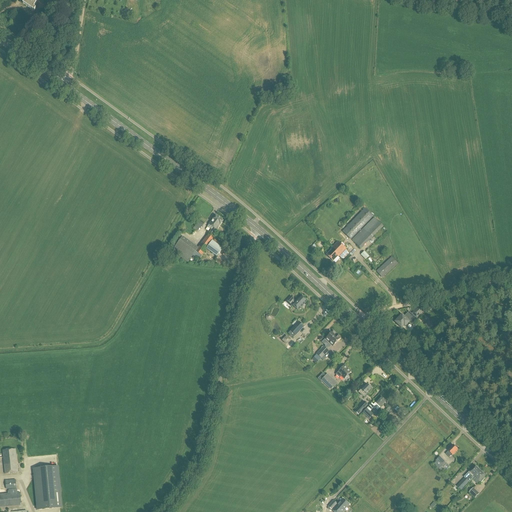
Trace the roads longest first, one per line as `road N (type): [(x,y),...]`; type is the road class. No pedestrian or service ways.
road 1 (primary): [(511,465),(254,225)]
road 2 (unclassified): [(166,511),(208,434),(254,225)]
road 3 (primary): [(254,225),(63,84)]
road 4 (track): [(357,320),(511,275)]
